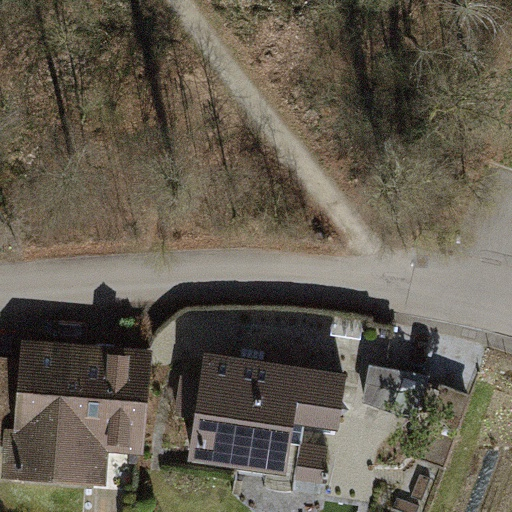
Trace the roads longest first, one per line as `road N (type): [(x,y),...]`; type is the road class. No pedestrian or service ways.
road 1 (residential): [(0,301),(238,282),(410,296),(488,317)]
road 2 (track): [(301,140),(386,230),(488,317)]
road 3 (track): [(184,0),(301,140)]
